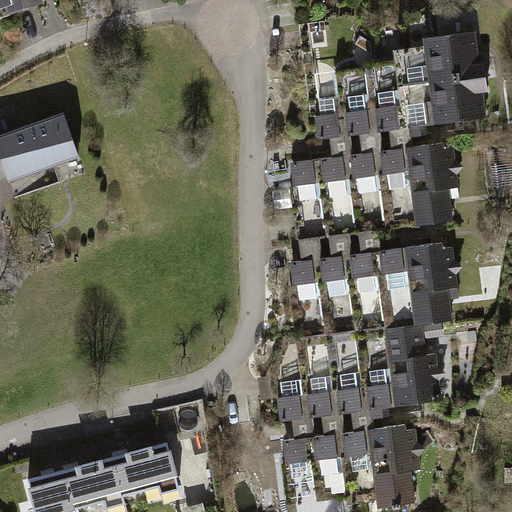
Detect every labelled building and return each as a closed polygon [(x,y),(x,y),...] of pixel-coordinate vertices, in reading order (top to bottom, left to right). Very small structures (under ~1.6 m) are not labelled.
[(0,0),(0,14),(41,2),(40,0),(0,0)] [(429,37),(430,45),(435,83),(485,76),(484,63),(479,63),(475,32),(429,37)] [(399,48),(400,57),(409,127),(440,123),(435,83),(430,45),(399,48)] [(370,60),(371,66),(379,131),(409,127),(400,57),(370,60)] [(316,115),(319,138),(379,131),(371,66),(341,70),(345,107),(341,112),(316,115)] [(485,76),(435,83),(440,123),(486,117),(482,91),(487,90),(485,76)] [(64,113),(0,135),(0,156),(9,181),(79,157),(64,113)] [(412,147),(421,225),(452,221),(450,199),(459,198),(457,174),(462,166),(454,160),(454,148),(444,148),(443,142),(412,147)] [(412,147),(381,150),(391,228),(421,225),(412,147)] [(381,150),(351,154),(362,233),(391,228),(381,150)] [(351,154),(292,162),(302,240),(362,233),(351,154)] [(442,242),(410,246),(420,324),(422,324),(451,320),(448,287),(457,287),(456,273),(460,265),(454,260),(452,247),(443,248),(442,242)] [(410,246),(380,250),(391,328),(420,324),(410,246)] [(380,250),(351,254),(360,331),(391,328),(380,250)] [(291,261),(301,339),(331,335),(360,331),(351,254),(291,261)] [(130,287),(82,296),(89,332),(140,321),(139,311),(167,305),(162,280),(130,285),(130,287)] [(391,328),(400,404),(432,401),(432,393),(441,393),(439,379),(444,372),(437,366),(435,353),(426,354),(422,324),(420,324),(391,328)] [(391,328),(360,331),(371,408),(400,404),(391,328)] [(331,335),(341,412),(371,408),(360,331),(331,335)] [(275,367),(281,419),(341,412),(331,335),(301,339),(286,341),(275,367)] [(39,342),(0,352),(0,388),(68,372),(60,342),(41,346),(39,342)] [(417,441),(416,429),(406,430),(405,424),(373,428),(382,498),(384,506),(415,502),(410,469),(421,469),(419,455),(424,448),(417,441)] [(382,498),(373,428),(344,432),(352,496),(353,502),(382,498)] [(352,496),(344,432),(284,439),(287,463),(292,462),(294,477),(319,474),(321,500),(352,496)] [(167,442),(119,455),(131,493),(159,486),(161,492),(180,488),(167,442)] [(119,455),(63,470),(73,508),(105,500),(106,507),(126,502),(124,494),(131,493),(119,455)] [(63,470),(29,479),(35,506),(28,508),(29,511),(74,511),(73,508),(63,470)]
